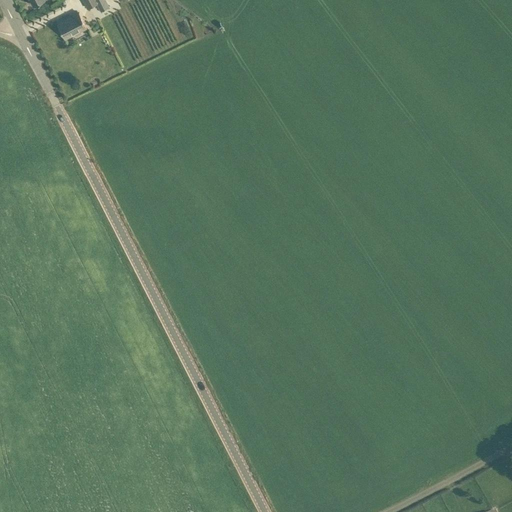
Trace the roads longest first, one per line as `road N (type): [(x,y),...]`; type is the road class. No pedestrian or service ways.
road 1 (tertiary): [(264,511),(17,27)]
road 2 (unclassified): [(386,511),(511,445)]
